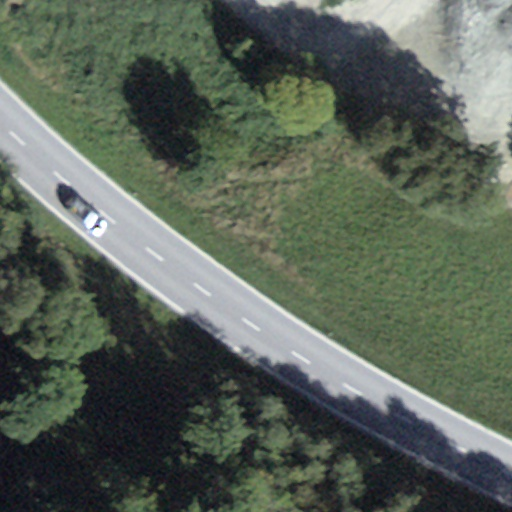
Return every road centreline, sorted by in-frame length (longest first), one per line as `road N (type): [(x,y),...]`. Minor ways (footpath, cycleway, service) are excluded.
road 1 (secondary): [(0,122),(140,244),(245,321),(511,474)]
road 2 (track): [(511,135),(409,103),(333,60),(254,0)]
